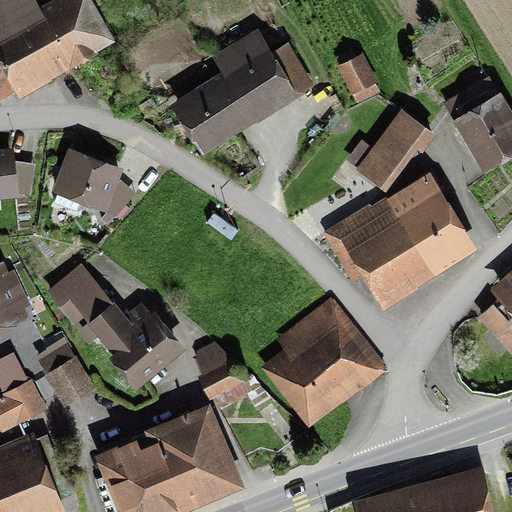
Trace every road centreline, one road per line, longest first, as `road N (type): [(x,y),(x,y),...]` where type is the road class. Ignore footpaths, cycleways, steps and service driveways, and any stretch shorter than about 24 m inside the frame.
road 1 (residential): [(404,348),(289,234),(139,137),(77,118),(0,119)]
road 2 (primary): [(251,511),(434,444)]
road 3 (residential): [(404,348),(511,238)]
